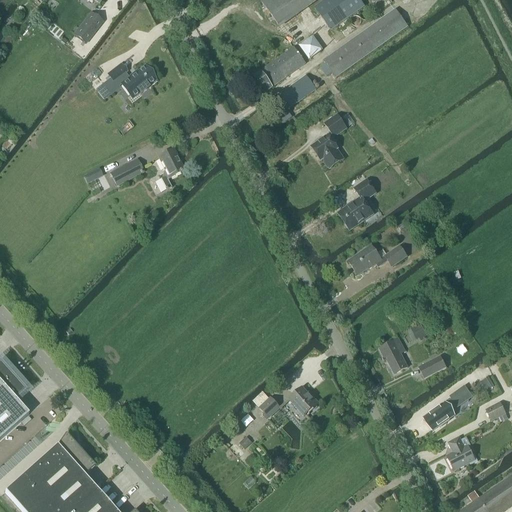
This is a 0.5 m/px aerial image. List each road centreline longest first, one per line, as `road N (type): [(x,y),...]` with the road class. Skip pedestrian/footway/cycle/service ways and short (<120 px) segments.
road 1 (unclassified): [(425,511),(165,0)]
road 2 (unclassified): [(0,312),(179,511)]
